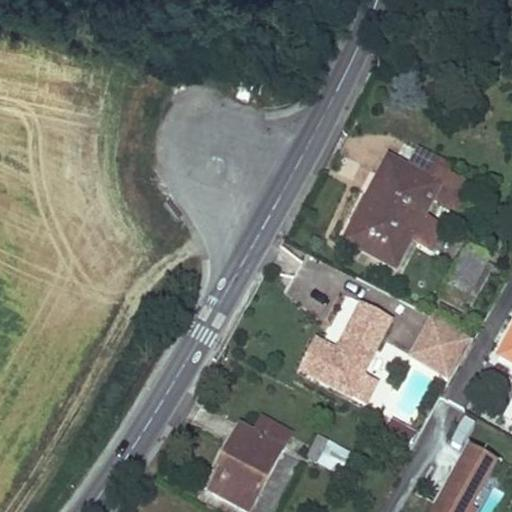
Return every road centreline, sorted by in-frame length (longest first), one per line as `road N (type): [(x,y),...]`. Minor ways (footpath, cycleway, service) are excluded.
road 1 (tertiary): [(377,0),(324,115),(165,395),(84,511)]
road 2 (track): [(209,223),(142,309),(21,511)]
road 3 (track): [(0,24),(45,32),(144,78),(195,134)]
